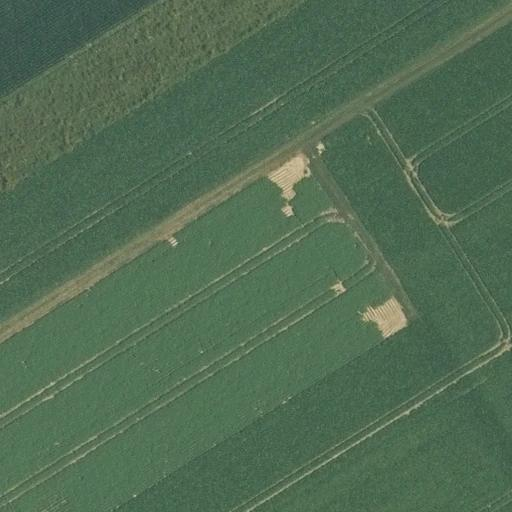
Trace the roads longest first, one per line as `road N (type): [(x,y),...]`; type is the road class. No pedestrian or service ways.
road 1 (track): [(511,13),(0,333)]
road 2 (track): [(302,146),(511,453)]
